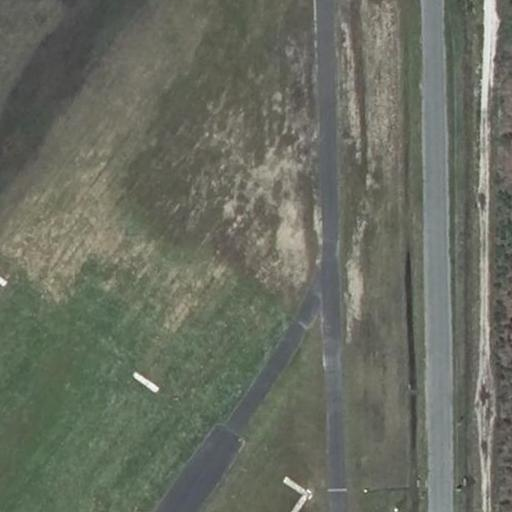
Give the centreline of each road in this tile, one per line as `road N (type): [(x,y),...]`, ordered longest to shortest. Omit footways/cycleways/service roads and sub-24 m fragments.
road 1 (unclassified): [(432,0),(442,511)]
road 2 (track): [(490,0),(486,511)]
